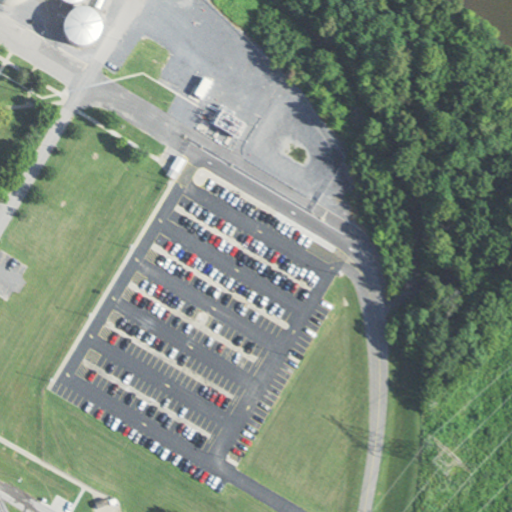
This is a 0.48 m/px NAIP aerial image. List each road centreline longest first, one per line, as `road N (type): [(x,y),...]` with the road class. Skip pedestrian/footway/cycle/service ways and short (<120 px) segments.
road 1 (residential): [(366,511),(383,380),(373,289),(352,255)]
road 2 (residential): [(67,117),(0,225)]
